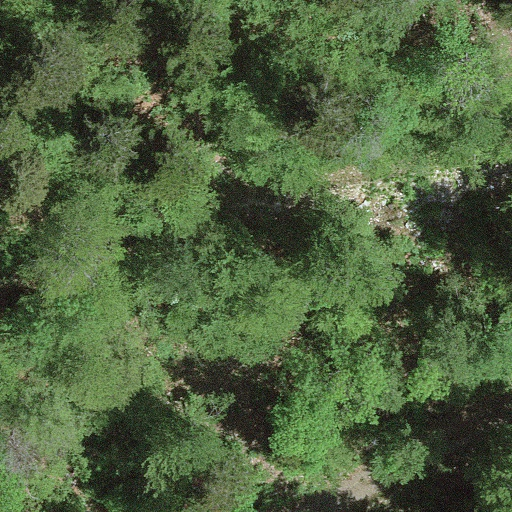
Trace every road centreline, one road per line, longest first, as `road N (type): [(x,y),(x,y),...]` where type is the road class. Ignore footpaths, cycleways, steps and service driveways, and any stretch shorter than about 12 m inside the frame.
road 1 (track): [(511,152),(0,231)]
road 2 (track): [(317,511),(511,419)]
